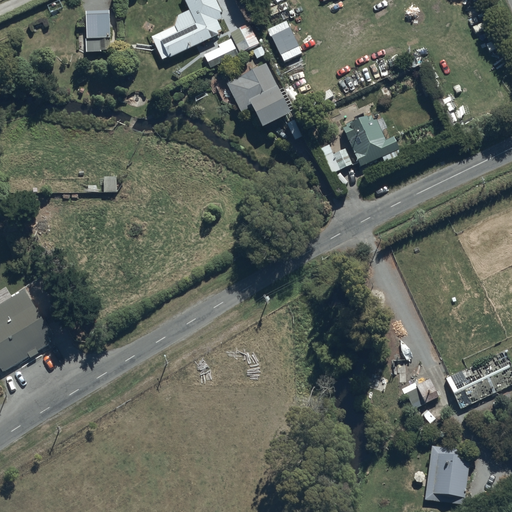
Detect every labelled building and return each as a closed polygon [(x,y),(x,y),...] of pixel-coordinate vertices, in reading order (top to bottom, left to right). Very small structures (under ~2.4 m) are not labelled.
[(219,36),(217,33),(222,31),(218,22),(222,20),(220,15),(222,14),(215,0),(183,0),(190,12),(178,17),(175,27),(152,39),(162,61),(169,58),(170,60),(219,36)] [(86,13),(87,53),(111,53),(110,13),(86,13)] [(249,24),(230,33),(239,53),(258,44),(249,24)] [(229,38),(217,43),(216,44),(219,49),(204,56),(211,69),(237,56),(229,38)] [(432,40),(417,48),(424,60),(425,59),(438,52),(432,40)] [(438,54),(425,60),(434,77),(447,70),(438,54)] [(291,116),(266,65),(227,84),(242,114),(253,109),(263,130),(291,116)] [(394,139),(386,142),(374,116),(343,130),(361,169),(399,151),(394,139)] [(346,151),(334,156),(329,146),(321,150),(332,175),(353,166),(346,151)] [(402,159),(399,153),(383,160),(386,166),(402,159)] [(116,177),(102,177),(103,193),(116,193),(116,177)] [(51,345),(48,339),(52,337),(25,292),(0,307),(0,368),(4,373),(30,358),(31,360),(39,355),(37,353),(51,345)] [(428,380),(417,385),(419,391),(418,391),(405,397),(411,410),(437,397),(428,380)] [(490,398),(477,405),(485,419),(498,412),(490,398)] [(438,412),(425,417),(428,426),(442,420),(438,412)] [(459,450),(431,447),(425,501),(463,505),(463,499),(466,499),(470,457),(459,456),(459,450)]
